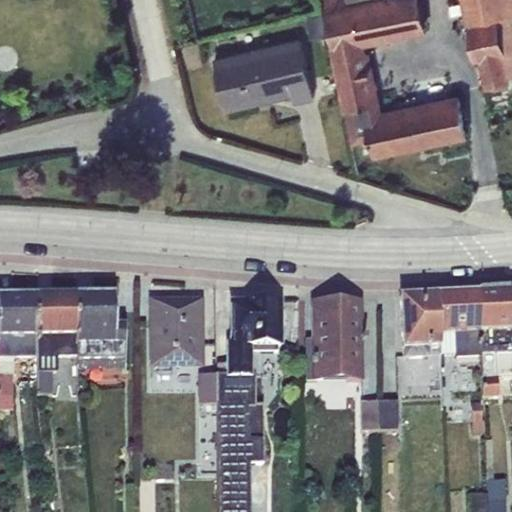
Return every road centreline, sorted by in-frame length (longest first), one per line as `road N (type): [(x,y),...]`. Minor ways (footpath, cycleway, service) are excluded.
road 1 (tertiary): [(0,223),(447,250)]
road 2 (residential): [(447,250),(365,197),(172,141)]
road 3 (residential): [(172,141),(78,135),(0,152)]
road 4 (residential): [(172,141),(142,0)]
